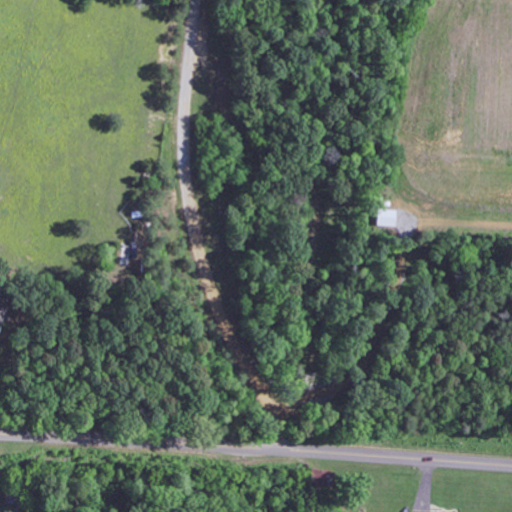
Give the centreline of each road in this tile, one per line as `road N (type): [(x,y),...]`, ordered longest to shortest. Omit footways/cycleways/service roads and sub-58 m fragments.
road 1 (tertiary): [(511,466),(0,433)]
road 2 (residential): [(284,452),(210,293),(193,223),(184,119),(194,0)]
